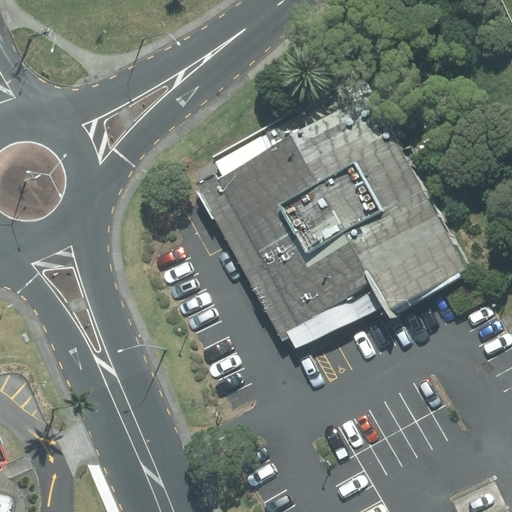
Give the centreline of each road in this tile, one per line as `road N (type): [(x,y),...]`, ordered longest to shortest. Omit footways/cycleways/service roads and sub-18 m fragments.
road 1 (secondary): [(256,20),(85,199)]
road 2 (secondary): [(45,123),(125,91),(256,20)]
road 3 (secondary): [(82,208),(132,416)]
road 4 (secondary): [(132,416),(6,244)]
